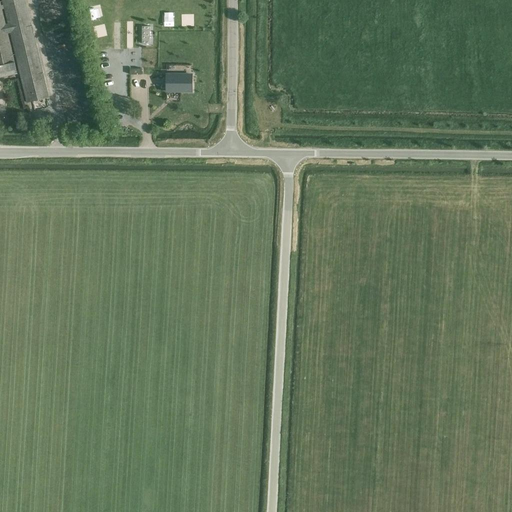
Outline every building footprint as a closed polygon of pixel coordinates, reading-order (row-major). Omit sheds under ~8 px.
[(11,33),(25,93),(27,102),(48,97),(25,0),(2,0),(9,25),(11,33)] [(0,64),(12,62),(15,61),(8,34),(6,24),(2,9),(1,5),(0,2),(0,1),(0,64)] [(198,9),(194,18),(203,21),(207,12),(198,9)] [(150,26),(142,26),(142,44),(150,44),(150,26)] [(167,75),(166,91),(173,91),(173,88),(179,88),(178,91),(192,91),(192,75),(167,75)]
